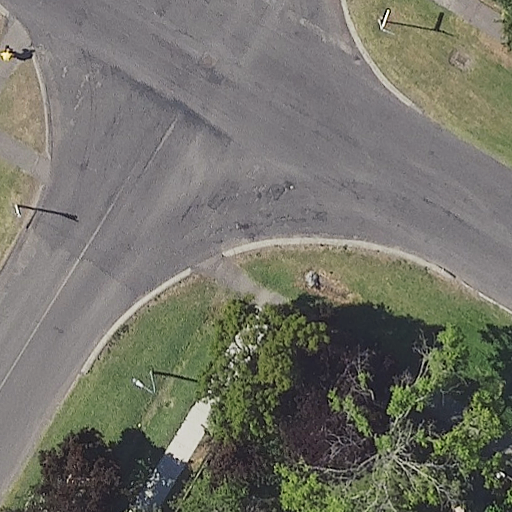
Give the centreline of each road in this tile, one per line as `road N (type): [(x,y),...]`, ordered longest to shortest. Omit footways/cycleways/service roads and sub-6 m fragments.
road 1 (residential): [(201,52),(0,383)]
road 2 (residential): [(201,52),(511,241)]
